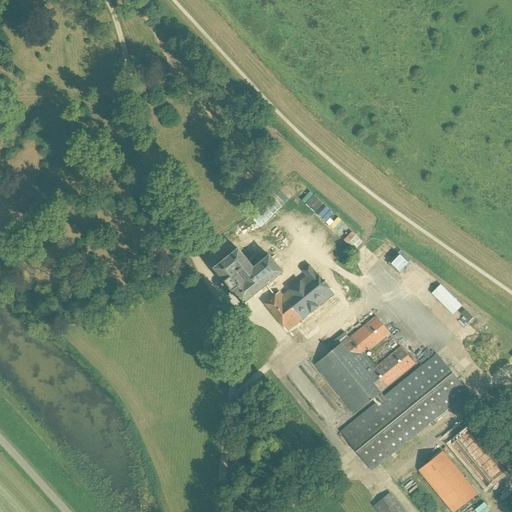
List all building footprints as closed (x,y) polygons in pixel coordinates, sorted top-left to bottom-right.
[(215,269),(243,304),(282,272),(270,256),(254,269),(239,250),(215,269)] [(266,303),(288,331),(334,293),(315,269),(314,270),(309,264),(302,270),(307,276),(283,295),(280,292),(266,303)] [(462,339),(472,329),(450,307),(440,317),(462,339)] [(341,431),(372,470),(468,392),(437,353),(384,396),(381,392),(415,364),(400,346),(376,366),(366,353),(390,334),(376,316),(349,338),(345,332),(329,345),(333,350),(315,365),(354,414),(373,399),(376,403),(341,431)] [(308,369),(312,380),(320,378),(316,367),(308,369)] [(452,445),(487,487),(509,469),(486,439),(491,435),(491,432),(482,420),(452,445)] [(418,471),(451,511),(455,511),(478,494),(443,452),(418,471)] [(373,506),(377,511),(405,511),(390,493),(373,506)]
